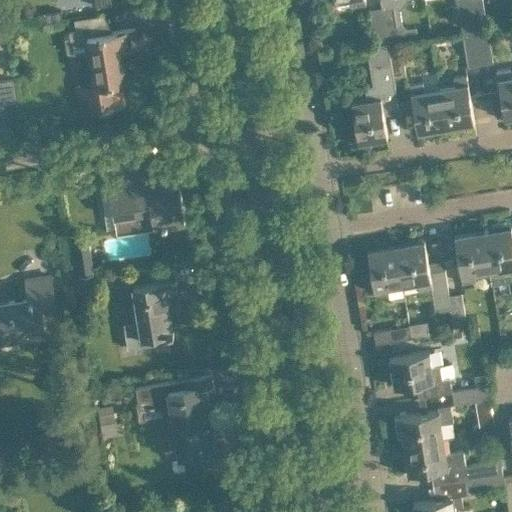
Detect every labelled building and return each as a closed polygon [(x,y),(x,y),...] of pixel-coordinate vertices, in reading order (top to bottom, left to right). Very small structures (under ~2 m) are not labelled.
[(380,0),(382,5),(388,42),(400,40),(398,23),(402,23),(400,7),(404,0),(380,0)] [(470,0),(457,0),(462,30),(475,28),(470,0)] [(482,0),(470,0),(475,28),(487,26),(482,0)] [(375,44),(388,42),(382,5),(369,7),(375,44)] [(61,8),(41,12),(43,20),(62,17),(61,8)] [(76,27),(69,28),(70,34),(71,41),(83,39),(82,36),(81,26),(76,27)] [(487,26),(475,28),(480,62),(493,60),(487,26)] [(95,79),(76,83),(81,111),(114,105),(110,84),(126,81),(121,51),(139,47),(136,27),(117,30),(112,31),(88,35),(91,54),(95,79)] [(475,28),(462,30),(468,64),(480,62),(475,28)] [(394,76),(406,74),(400,40),(388,42),(389,49),(391,63),(394,76)] [(375,44),(367,46),(368,53),(389,49),(388,42),(375,44)] [(353,99),(352,99),(359,140),(360,140),(360,139),(387,134),(387,136),(388,135),(384,113),(383,105),(397,103),(397,105),(398,104),(394,76),(391,63),(375,66),(379,87),(367,89),(368,98),(353,101),(353,99)] [(511,74),(511,75),(510,66),(497,68),(502,96),(505,116),(506,116),(506,115),(511,113),(511,74)] [(475,121),(471,101),(466,73),(453,75),(455,84),(440,87),(446,124),(473,120),(474,121),(475,121)] [(425,89),(423,80),(409,83),(415,111),(418,130),(419,130),(419,129),(446,124),(440,87),(425,89)] [(132,181),(108,185),(115,227),(116,233),(155,227),(155,225),(186,220),(179,183),(169,184),(167,175),(132,181)] [(492,228),(483,229),(490,268),(492,282),(511,278),(511,226),(511,223),(511,224),(510,220),(491,223),(492,228)] [(490,268),(483,229),(456,234),(456,233),(455,233),(458,252),(463,281),(475,279),(474,271),(490,268)] [(87,232),(69,235),(76,275),(93,272),(87,232)] [(205,232),(191,234),(194,249),(207,247),(205,232)] [(424,239),(396,244),(403,282),(418,279),(419,288),(431,286),(435,309),(451,306),(449,293),(445,266),(430,269),(429,266),(428,260),(428,257),(425,238),(423,238),(424,239)] [(369,247),(368,247),(372,270),(373,276),(376,295),(389,293),(394,300),(405,298),(403,282),(396,244),(369,248),(369,247)] [(29,297),(0,301),(0,335),(44,329),(44,323),(58,321),(54,294),(51,274),(26,278),(29,297)] [(92,274),(75,276),(77,292),(94,289),(92,274)] [(73,277),(63,278),(67,304),(77,303),(73,277)] [(139,319),(124,322),(128,346),(156,342),(154,334),(174,331),(173,328),(172,328),(169,308),(167,300),(168,300),(178,298),(175,278),(155,281),(133,285),(139,319)] [(449,292),(449,293),(451,306),(454,328),(455,328),(467,326),(461,290),(449,292)] [(376,342),(396,338),(411,335),(409,323),(374,330),(376,342)] [(409,352),(389,355),(389,356),(391,356),(395,383),(394,383),(394,384),(416,380),(423,379),(425,394),(452,390),(449,374),(454,373),(452,361),(440,363),(431,365),(429,350),(430,350),(430,349),(409,352)] [(486,372),(475,374),(476,386),(477,387),(488,385),(486,372)] [(186,378),(136,386),(138,400),(139,400),(140,406),(150,404),(150,406),(155,405),(155,403),(161,402),(161,403),(167,402),(167,401),(171,401),(171,402),(174,416),(173,416),(174,421),(175,421),(177,435),(177,436),(178,444),(190,442),(193,443),(194,451),(214,448),(209,417),(206,403),(216,402),(211,373),(186,378)] [(476,386),(452,390),(454,403),(471,400),(475,399),(476,399),(490,397),(488,385),(477,387),(476,386)] [(399,414),(395,415),(398,435),(403,434),(405,442),(442,436),(440,421),(449,420),(453,419),(451,402),(438,404),(438,408),(428,410),(421,411),(419,411),(399,414)] [(112,404),(97,407),(99,422),(114,419),(112,404)] [(442,436),(405,442),(409,470),(408,470),(408,471),(428,468),(456,464),(456,462),(466,461),(464,449),(454,451),(445,452),(442,436)] [(468,477),(503,471),(500,458),(466,464),(468,477)] [(470,489),(504,483),(505,483),(503,474),(503,471),(468,477),(470,489)] [(509,510),(511,509),(511,472),(503,474),(505,483),(504,483),(509,510)] [(79,489),(77,494),(77,499),(82,502),(87,501),(90,496),(89,491),(85,489),(79,489)] [(433,498),(413,501),(413,502),(415,502),(416,511),(455,511),(455,508),(463,507),(461,493),(433,498)]
